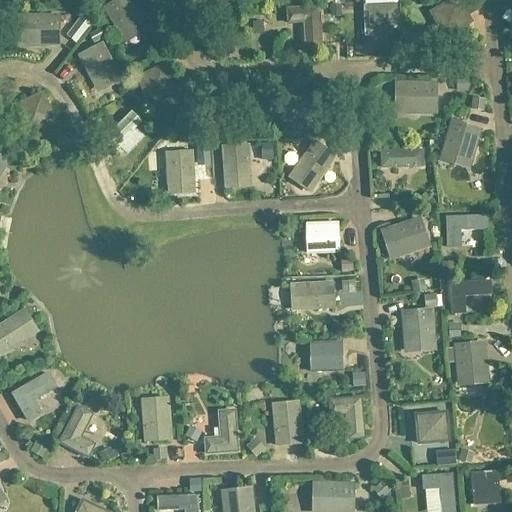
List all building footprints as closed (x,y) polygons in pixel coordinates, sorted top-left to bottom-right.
[(133,0),(121,0),(105,10),(122,36),(146,21),(133,0)] [(235,3),(233,0),(215,0),(221,10),(235,3)] [(445,38),(471,23),(457,0),(454,0),(431,14),(445,38)] [(395,6),(365,8),(366,36),(396,35),(395,6)] [(321,48),(318,8),(287,10),(288,24),(304,23),(305,49),(321,48)] [(27,47),(58,47),(58,18),(27,18),(27,47)] [(79,57),(88,73),(90,73),(96,85),(117,74),(101,45),(79,57)] [(176,94),(163,67),(137,79),(150,106),(176,94)] [(434,114),(435,85),(404,85),(403,114),(434,114)] [(321,120),(321,91),(291,91),(290,120),(321,120)] [(29,134),(55,122),(42,95),(16,107),(29,134)] [(479,132),(452,124),(443,153),(471,162),(479,132)] [(382,169),(422,168),(421,140),(381,141),(382,169)] [(294,172),(313,185),(321,173),(322,175),(335,157),(314,143),(294,172)] [(225,181),(248,179),(247,165),(249,165),(247,144),(223,145),(225,181)] [(0,175),(12,156),(0,148),(0,175)] [(166,152),(169,187),(191,186),(190,172),(192,172),(191,150),(166,152)] [(486,216),(445,217),(447,248),(461,248),(460,232),(486,231),(486,216)] [(428,248),(419,221),(389,230),(399,258),(428,248)] [(308,255),(338,254),(337,225),(307,226),(308,255)] [(449,284),(451,315),(466,314),(465,298),(490,296),(489,282),(449,284)] [(333,309),(332,284),(297,286),(298,309),(312,308),(312,310),(333,309)] [(403,315),(405,345),(434,343),(432,312),(403,315)] [(0,327),(0,356),(30,338),(18,318),(6,326),(5,324),(0,327)] [(312,373),(342,372),(341,344),(311,344),(312,373)] [(455,348),(458,379),(487,376),(484,345),(455,348)] [(41,415),(33,402),(56,389),(48,375),(13,395),(28,423),(41,415)] [(330,416),(346,415),(348,440),(364,439),(361,399),(329,402),(330,416)] [(146,443),(170,441),(168,406),(145,407),(146,421),(144,421),(146,443)] [(94,446),(80,439),(92,416),(78,409),(60,444),(88,459),(94,446)] [(277,447),(302,445),(298,410),(276,412),(277,425),(275,426),(277,447)] [(237,453),(234,412),(219,414),(221,439),(205,441),(206,455),(237,453)] [(415,416),(418,445),(448,442),(446,414),(415,416)] [(499,492),(498,473),(471,475),(473,506),(487,505),(486,493),(499,492)] [(424,492),(439,491),(440,511),(456,511),(454,475),(423,477),(424,492)] [(351,511),(352,486),(321,485),(320,511),(351,511)] [(158,498),(158,511),(170,511),(184,511),(198,511),(198,497),(158,498)] [(224,511),(253,511),(252,498),(223,501),(224,511)] [(103,511),(82,502),(77,511),(103,511)]
